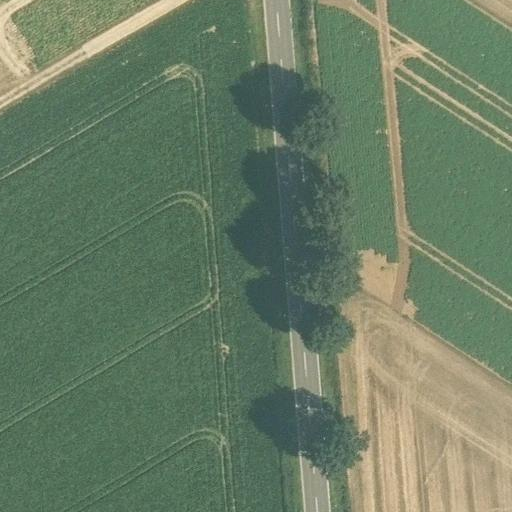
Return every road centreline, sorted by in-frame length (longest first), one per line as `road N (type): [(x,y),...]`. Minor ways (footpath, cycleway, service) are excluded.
road 1 (secondary): [(317,511),(276,0)]
road 2 (track): [(0,98),(167,0)]
